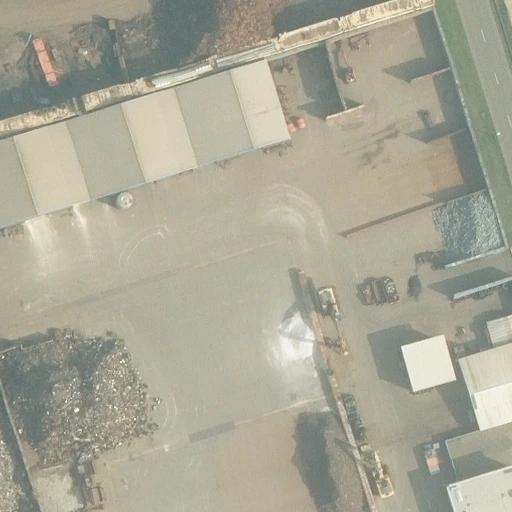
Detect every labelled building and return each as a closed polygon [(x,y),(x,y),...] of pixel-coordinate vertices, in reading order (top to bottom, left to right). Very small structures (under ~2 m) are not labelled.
[(262,62),(189,84),(214,164),(286,142),(262,62)] [(152,95),(82,117),(107,198),(177,176),(152,95)] [(47,128),(0,142),(0,231),(72,209),(47,128)] [(442,329),(399,341),(412,388),(455,375),(442,329)] [(511,422),(511,345),(456,362),(478,433),(511,422)] [(511,511),(511,469),(492,475),(456,486),(463,511),(511,511)]
